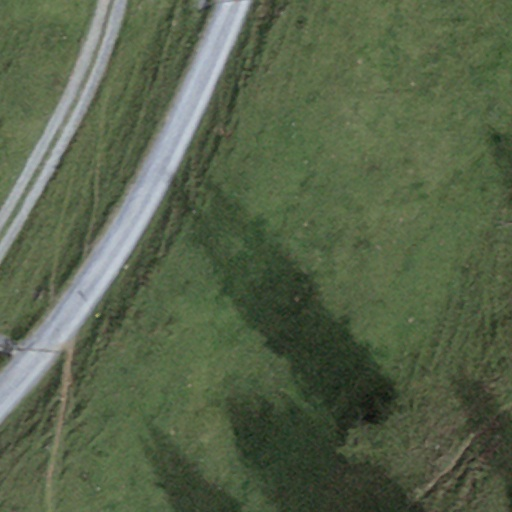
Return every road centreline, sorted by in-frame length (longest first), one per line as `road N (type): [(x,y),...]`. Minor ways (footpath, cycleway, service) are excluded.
road 1 (track): [(236,0),(148,212),(68,322)]
road 2 (track): [(0,237),(76,99),(110,0)]
